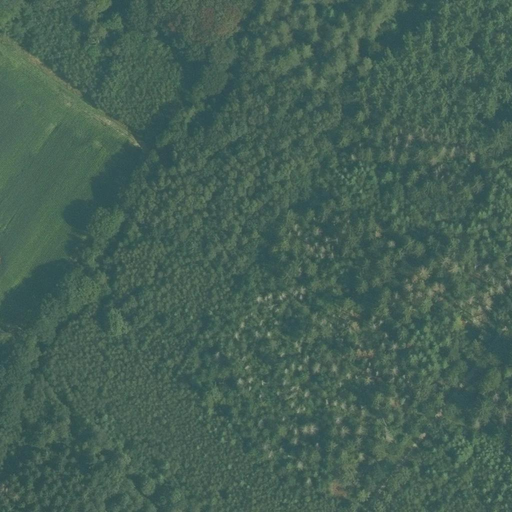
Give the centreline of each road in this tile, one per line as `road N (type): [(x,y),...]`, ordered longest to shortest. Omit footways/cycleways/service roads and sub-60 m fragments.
road 1 (unknown): [(236,42),(242,67),(214,132),(187,137),(101,263),(90,303),(38,360),(77,445),(171,511)]
road 2 (track): [(369,103),(85,511)]
road 3 (track): [(365,511),(511,321)]
